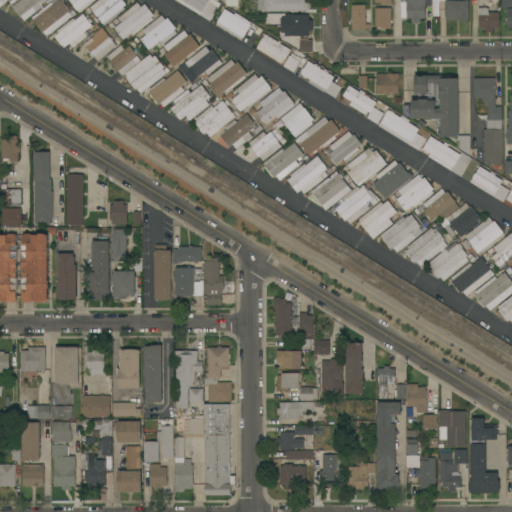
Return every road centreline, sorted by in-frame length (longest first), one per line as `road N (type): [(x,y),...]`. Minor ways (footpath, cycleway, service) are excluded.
road 1 (residential): [(249,254),(511,411)]
road 2 (residential): [(0,98),(249,254)]
road 3 (residential): [(249,254),(250,511)]
road 4 (residential): [(0,323),(250,323)]
road 5 (residential): [(335,45),(511,48)]
